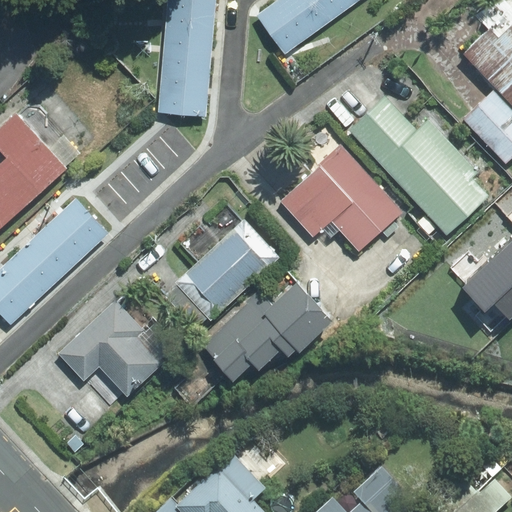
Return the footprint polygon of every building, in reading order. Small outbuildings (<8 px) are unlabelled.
[(0,0),(0,18),(14,6),(7,0),(0,0)] [(210,112),(218,0),(168,0),(161,109),(210,112)] [(276,0),(260,12),(288,51),(356,0),(276,0)] [(496,0),(478,18),(489,30),(464,54),(511,103),(511,11),(501,0),(496,0)] [(511,156),(511,111),(492,91),(463,118),(505,163),(511,156)] [(479,172),(428,118),(417,128),(386,95),(349,130),(447,233),(486,196),(471,180),(479,172)] [(18,107),(17,108),(0,123),(0,227),(84,150),(74,139),(58,153),(42,135),(43,134),(44,133),(45,131),(46,130),(47,128),(47,127),(48,125),(48,123),(48,122),(48,120),(48,118),(48,117),(47,115),(47,113),(46,112),(45,110),(44,109),(43,108),(42,107),(40,106),(39,105),(37,104),(36,103),(34,103),(32,103),(31,102),(29,103),(27,103),(25,103),(24,103),(22,104),(21,105),(19,106),(18,107)] [(401,212),(341,145),(281,202),(314,237),(323,229),(330,237),(340,229),(358,250),(401,212)] [(112,227),(79,193),(0,269),(0,303),(15,320),(112,227)] [(225,203),(182,244),(198,261),(175,283),(178,285),(208,318),(211,321),(279,257),(244,220),(242,222),(225,203)] [(511,240),(462,287),(485,312),(494,303),(510,320),(511,318),(511,240)] [(334,321),(297,281),(272,306),(259,293),(205,344),(236,379),(253,363),(259,369),(281,348),(289,356),(296,350),(299,354),(334,321)] [(178,285),(166,296),(196,329),(208,318),(178,285)] [(114,300),(58,353),(84,380),(99,365),(127,395),(161,363),(137,337),(144,330),(114,300)] [(178,504),(176,506),(181,511),(264,511),(253,500),(265,488),(232,453),(178,504)] [(411,511),(418,506),(382,466),(354,491),(363,501),(351,511),(345,511),(333,498),(318,511),(411,511)] [(475,489),(449,511),(495,511),(511,497),(495,480),(480,494),(475,489)] [(181,511),(176,506),(178,504),(172,498),(157,511),(181,511)]
